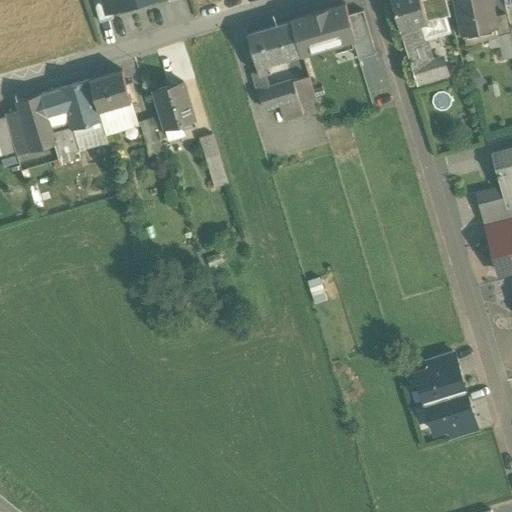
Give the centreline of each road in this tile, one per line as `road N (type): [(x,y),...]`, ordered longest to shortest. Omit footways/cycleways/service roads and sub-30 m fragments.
road 1 (residential): [(511,442),(373,0)]
road 2 (residential): [(306,0),(0,89)]
